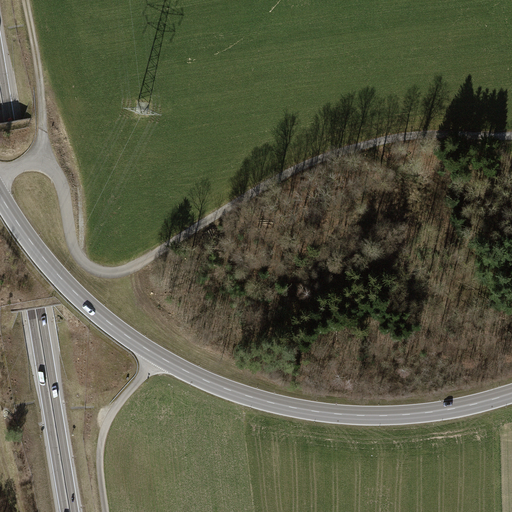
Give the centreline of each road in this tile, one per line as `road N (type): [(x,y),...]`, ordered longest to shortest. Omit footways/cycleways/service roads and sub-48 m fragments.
road 1 (track): [(511,136),(410,136),(317,160),(138,266),(109,273),(77,251),(59,177),(41,160),(0,178)]
road 2 (trunk): [(97,511),(26,0)]
road 3 (primary): [(0,194),(50,267),(158,357),(286,406),(396,415)]
road 4 (trunk): [(75,511),(0,55)]
road 5 (trunk): [(0,116),(65,511)]
road 6 (track): [(40,82),(79,183),(82,258)]
road 7 (track): [(41,160),(41,91),(25,0)]
